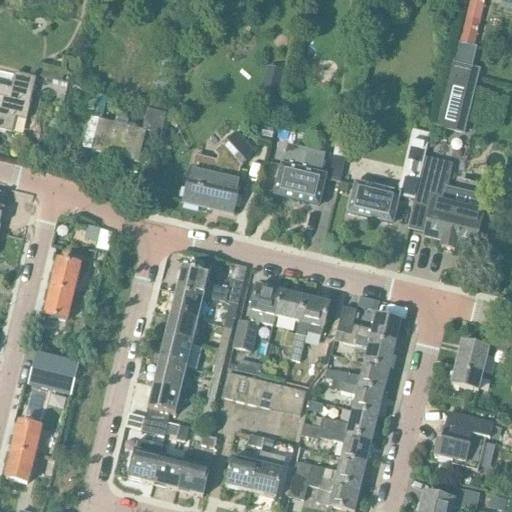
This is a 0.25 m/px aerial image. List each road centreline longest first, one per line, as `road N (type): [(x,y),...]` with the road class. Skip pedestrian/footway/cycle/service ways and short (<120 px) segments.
road 1 (residential): [(157,237),(437,303)]
road 2 (residential): [(157,237),(95,505)]
road 3 (residential): [(0,412),(52,191)]
road 4 (residential): [(389,511),(437,303)]
